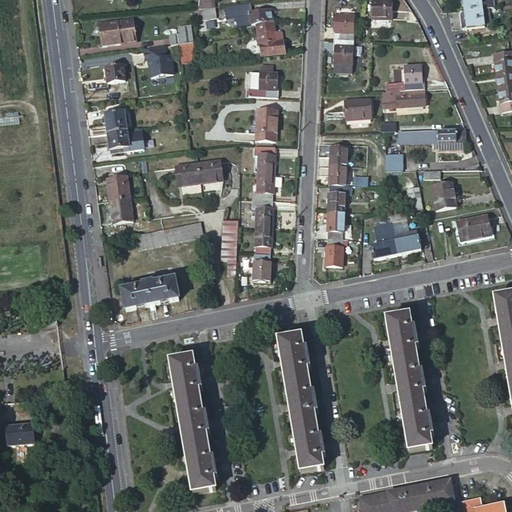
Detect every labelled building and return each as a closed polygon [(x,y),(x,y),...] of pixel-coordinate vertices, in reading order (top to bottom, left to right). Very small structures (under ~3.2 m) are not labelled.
[(199,0),(198,12),(215,9),(213,0),(199,0)] [(462,0),(464,12),(482,9),(487,9),(495,8),(493,0),(462,0)] [(396,22),(397,3),(376,2),(376,21),(396,22)] [(215,9),(198,12),(196,22),(216,19),(215,9)] [(484,25),(482,9),(464,12),(466,29),(484,27),(484,25)] [(255,25),(273,22),(271,11),(235,17),(237,28),(255,25)] [(16,13),(0,14),(0,46),(2,64),(22,62),(16,13)] [(333,43),(353,43),(354,18),(336,17),(335,31),(334,31),(333,43)] [(217,29),(216,20),(196,23),(198,32),(217,29)] [(275,34),(273,22),(255,25),(261,58),(285,56),(281,33),(275,34)] [(124,41),(122,25),(88,29),(89,45),(101,44),(101,43),(112,41),(112,43),(124,41)] [(172,47),(176,46),(187,45),(185,28),(178,29),(179,37),(171,38),(172,47)] [(351,77),(353,43),(333,43),(332,54),(334,54),(333,76),(351,77)] [(187,45),(176,46),(179,67),(190,66),(187,45)] [(150,79),(173,76),(170,57),(166,58),(165,48),(144,50),(145,61),(148,61),(148,64),(150,64),(150,67),(149,68),(150,79)] [(511,51),(493,54),(496,78),(511,76),(511,51)] [(125,82),(123,66),(105,68),(107,84),(125,82)] [(405,92),(424,91),(424,81),(422,81),(421,67),(403,68),(405,92)] [(258,99),(277,100),(278,90),(277,89),(277,75),(259,74),(258,99)] [(511,76),(496,78),(497,92),(511,89),(511,76)] [(511,89),(497,92),(500,114),(511,112),(511,89)] [(405,92),(381,94),(381,109),(425,107),(424,91),(405,92)] [(375,122),(374,103),(349,103),(350,123),(375,122)] [(18,111),(0,112),(0,125),(20,124),(18,111)] [(276,144),(277,113),(257,111),(255,142),(276,144)] [(105,115),(108,134),(127,132),(124,113),(105,115)] [(381,127),(380,135),(384,135),(394,134),(394,126),(381,127)] [(127,132),(108,134),(110,154),(124,152),(125,155),(144,152),(141,130),(127,132)] [(465,132),(397,134),(397,147),(439,145),(455,145),(461,145),(465,144),(465,132)] [(455,145),(439,145),(439,153),(455,152),(455,145)] [(258,156),(257,175),(274,176),(275,157),(274,157),(274,149),(255,148),(254,156),(258,156)] [(330,149),(329,167),(346,168),(346,149),(330,149)] [(384,157),(384,173),(401,173),(400,157),(384,157)] [(184,167),(187,187),(223,182),(220,162),(184,167)] [(178,188),(187,187),(184,167),(175,168),(178,188)] [(346,168),(329,167),(328,187),(329,187),(343,188),(345,188),(346,168)] [(439,181),(439,173),(423,173),(423,181),(439,181)] [(274,176),(257,175),(256,195),(253,194),(252,202),(256,202),(271,203),(272,195),(273,195),(274,176)] [(133,223),(127,178),(107,181),(113,226),(133,223)] [(454,209),(450,184),(429,188),(433,212),(454,209)] [(327,215),(344,216),(344,196),(343,196),(343,188),(329,187),(329,195),(328,195),(327,215)] [(407,192),(411,213),(421,210),(416,189),(407,192)] [(256,202),(255,229),(272,230),(273,211),(271,211),(271,203),(256,202)] [(489,230),(483,211),(454,221),(460,240),(489,230)] [(343,234),(344,216),(327,215),(326,234),(327,234),(327,242),(341,242),(341,240),(341,234),(343,234)] [(236,277),(238,223),(223,222),(222,262),(228,262),(227,277),(236,277)] [(399,231),(408,232),(408,224),(400,223),(399,231)] [(200,224),(145,235),(137,237),(140,251),(203,238),(200,224)] [(393,233),(391,224),(375,227),(377,236),(393,233)] [(272,230),(255,229),(254,248),(255,248),(255,256),(269,257),(269,249),(271,249),(272,230)] [(395,243),(398,257),(420,252),(416,231),(394,236),(395,243)] [(379,246),(395,243),(394,236),(393,233),(377,236),(376,236),(379,246)] [(340,249),(341,242),(327,242),(327,249),(325,249),(324,268),(341,269),(342,250),(340,249)] [(374,262),(398,257),(395,243),(379,246),(371,248),(374,262)] [(255,256),(253,256),(252,283),(269,284),(270,265),(269,264),(269,257),(255,256)] [(244,287),(244,274),(237,273),(236,287),(244,287)] [(178,302),(173,277),(150,281),(150,284),(144,286),(144,287),(121,292),(125,313),(178,302)] [(511,297),(494,300),(511,401),(511,297)] [(57,324),(56,314),(33,317),(34,327),(57,324)] [(386,321),(409,454),(433,450),(431,437),(434,437),(431,418),(427,418),(423,394),(426,393),(423,373),(420,374),(415,349),(419,349),(415,329),(412,330),(410,317),(386,321)] [(302,338),(292,340),(279,343),(283,369),(301,475),(325,471),(322,458),(326,458),(322,438),(319,439),(315,414),(318,414),(315,394),(312,395),(307,370),(311,370),(307,350),(304,351),(302,338)] [(170,363),(172,376),(193,496),(216,492),(214,479),(217,479),(214,460),(211,460),(207,436),(210,435),(206,415),(203,416),(199,391),(202,391),(199,374),(199,371),(196,372),(193,359),(170,363)] [(33,425),(6,427),(7,447),(35,444),(33,425)] [(450,482),(360,499),(362,511),(419,511),(455,505),(450,482)] [(461,486),(463,498),(470,497),(468,484),(461,486)] [(462,503),(464,511),(506,511),(505,505),(483,510),(481,500),(462,503)]
